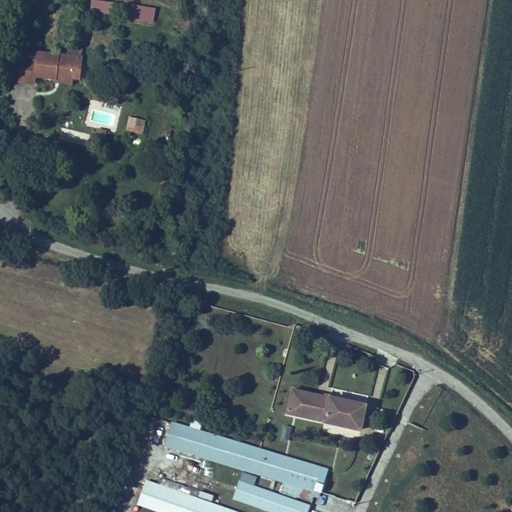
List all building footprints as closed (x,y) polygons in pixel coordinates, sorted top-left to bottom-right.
[(119,2),(102,0),(92,0),(91,15),(117,18),(119,2)] [(156,8),(132,5),(130,21),(154,24),(156,8)] [(70,54),(39,51),(38,57),(23,55),(20,82),(36,84),(36,78),(58,80),(58,82),(73,84),(74,78),(81,79),(84,49),(70,48),(70,54)] [(144,134),(147,121),(128,116),(125,129),(144,134)] [(107,130),(98,128),(97,135),(105,137),(107,130)] [(132,145),(140,147),(143,138),(135,136),(132,145)] [(274,382),(269,410),(340,426),(346,398),(313,391),(314,389),(306,386),(305,390),(274,382)] [(149,416),(143,437),(299,485),(305,463),(149,416)] [(283,425),(281,440),(290,441),(292,426),(283,425)] [(229,511),(126,477),(118,498),(158,511),(229,511)] [(218,478),(213,496),(271,511),(286,511),(291,499),(218,478)]
